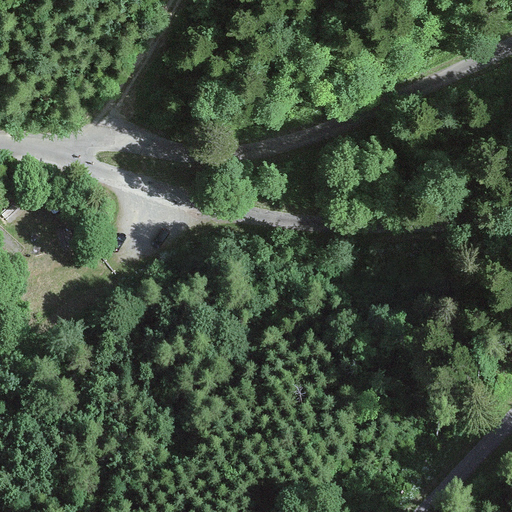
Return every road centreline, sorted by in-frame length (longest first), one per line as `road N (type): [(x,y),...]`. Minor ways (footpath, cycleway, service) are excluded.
road 1 (unclassified): [(57,147),(88,137),(237,151),(301,138),(511,47)]
road 2 (unclassified): [(511,226),(267,217),(166,195),(57,147)]
road 3 (track): [(0,388),(20,347),(166,195)]
road 4 (track): [(175,0),(88,137)]
road 5 (unclassified): [(427,511),(511,418)]
